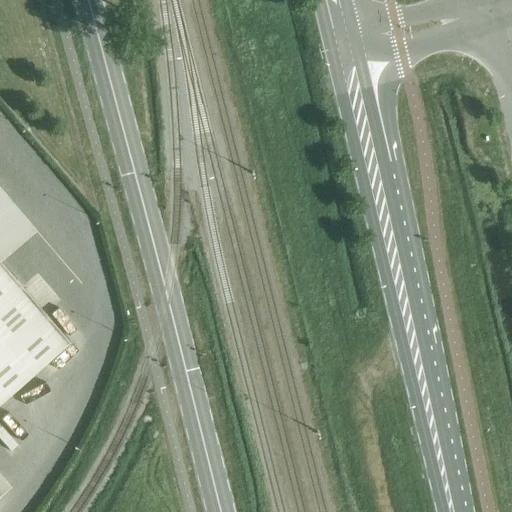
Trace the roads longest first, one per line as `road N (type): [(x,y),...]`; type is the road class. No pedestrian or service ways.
road 1 (tertiary): [(220,511),(88,0)]
road 2 (secondary): [(451,511),(348,66)]
road 3 (unknown): [(0,511),(24,486),(82,386),(94,344),(91,304),(58,212),(0,135)]
road 4 (unclassified): [(487,1),(339,31)]
road 5 (unclassified): [(348,66),(492,23)]
